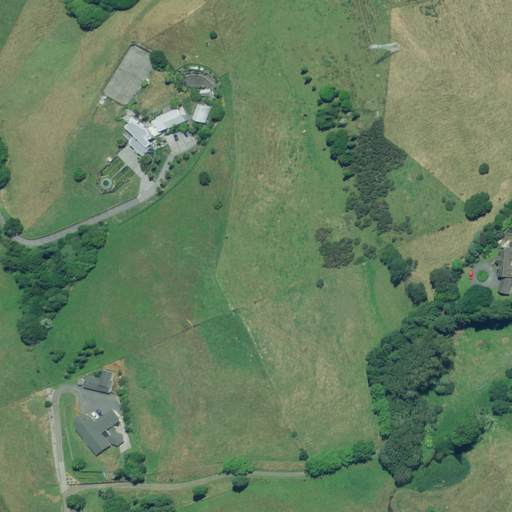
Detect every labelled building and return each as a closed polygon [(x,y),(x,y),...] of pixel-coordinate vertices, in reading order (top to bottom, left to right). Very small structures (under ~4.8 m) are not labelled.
[(211,108),(200,104),(194,119),(206,123),(211,108)] [(186,121),(180,108),(154,120),(157,128),(160,127),(162,132),(186,121)] [(132,143),(137,148),(135,150),(139,154),(141,152),(145,156),(156,144),(152,139),(156,135),(150,129),(136,122),(133,125),(124,135),(132,143)] [(504,247),(503,255),(501,255),(500,264),(502,264),(501,277),(503,278),(502,293),(511,293),(511,241),(510,247),(504,247)] [(112,373),(103,371),(101,379),(88,376),(85,387),(113,394),(115,387),(109,386),(112,373)] [(120,421),(112,410),(96,422),(94,419),(93,419),(93,418),(91,417),(90,416),(89,415),(87,415),(85,415),(84,415),(82,416),(81,416),(80,417),(79,418),(78,420),(77,421),(77,423),(77,424),(77,426),(78,427),(79,429),(80,430),(99,456),(113,445),(118,446),(125,441),(120,433),(114,425),(120,421)]
